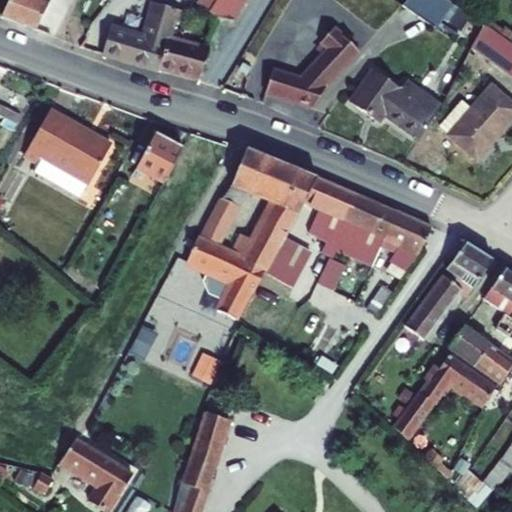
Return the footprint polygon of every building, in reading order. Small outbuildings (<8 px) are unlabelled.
[(0,0),(0,20),(51,40),(59,23),(51,21),(56,5),(46,0),(0,0)] [(213,0),(202,21),(208,25),(226,24),(243,0),(213,0)] [(448,7),(439,0),(404,0),(396,10),(429,30),(448,7)] [(103,29),(96,54),(196,79),(204,55),(162,39),(167,22),(174,23),(177,10),(144,4),(137,37),(103,29)] [(352,53),(326,27),(312,43),(319,50),(295,75),(293,81),(266,73),(258,97),(306,111),(316,89),(352,53)] [(511,39),(506,47),(479,28),(469,51),(511,83),(511,39)] [(400,95),(372,74),(347,105),(375,127),(382,120),(417,148),(441,114),(407,87),(400,95)] [(453,108),(432,136),(470,166),(511,113),(482,91),(464,115),(453,108)] [(99,158),(40,121),(11,166),(26,176),(30,168),(76,194),(99,158)] [(166,159),(138,143),(118,179),(145,194),(166,159)] [(245,278),(284,215),(287,211),(298,189),(228,160),(215,198),(229,206),(231,204),(254,213),(234,252),(225,248),(216,265),(245,278)] [(338,205),(298,189),(287,211),(301,217),(289,242),(307,251),(301,264),(310,268),(313,270),(318,260),(325,243),(327,238),(329,232),(327,231),(338,205)] [(208,210),(222,217),(229,206),(215,198),(208,210)] [(378,222),(338,205),(327,231),(329,232),(327,238),(325,243),(318,260),(353,276),(363,256),(367,248),(378,222)] [(222,217),(208,210),(190,245),(211,256),(217,244),(212,241),(224,218),(222,217)] [(413,236),(378,222),(367,248),(363,256),(377,262),(366,280),(382,288),(400,261),(403,262),(413,236)] [(222,330),(245,278),(216,265),(182,249),(170,272),(216,293),(203,322),(222,330)] [(480,268),(451,251),(429,278),(433,281),(391,336),(410,351),(447,301),(453,306),(460,299),(480,268)] [(293,263),(273,253),(266,265),(260,262),(247,284),(273,299),(293,263)] [(313,270),(310,268),(298,293),(313,300),(324,276),(321,274),(313,270)] [(511,286),(491,275),(471,306),(492,321),(481,337),(499,349),(492,362),(454,336),(439,358),(489,390),(492,385),(508,395),(511,389),(511,387),(495,378),(504,364),(511,369),(511,366),(511,437),(511,438),(511,437),(511,286)] [(177,298),(154,285),(123,345),(140,355),(177,298)] [(374,300),(364,293),(356,307),(348,316),(360,320),(374,300)] [(207,352),(200,369),(218,377),(226,359),(207,352)] [(431,361),(381,436),(394,450),(434,389),(473,414),(481,395),(431,361)] [(45,443),(70,421),(39,387),(15,409),(45,443)] [(195,428),(172,499),(198,507),(221,436),(195,428)] [(75,511),(100,511),(118,485),(66,452),(47,483),(80,504),(75,511)] [(447,469),(438,488),(460,509),(473,491),(447,469)] [(28,480),(23,493),(39,499),(43,486),(28,480)] [(147,511),(152,505),(137,496),(128,511),(147,511)]
